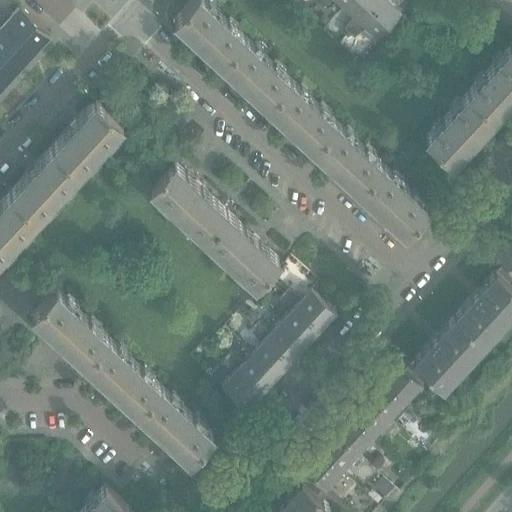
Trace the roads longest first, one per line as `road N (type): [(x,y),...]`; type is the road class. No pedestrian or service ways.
road 1 (residential): [(411,271),(130,16)]
road 2 (residential): [(199,503),(411,271)]
road 3 (residential): [(199,503),(80,403),(0,397)]
road 4 (residential): [(100,45),(0,158)]
road 5 (residential): [(411,271),(511,160)]
